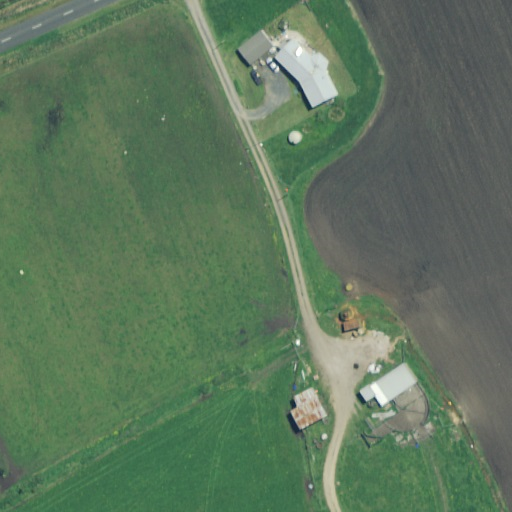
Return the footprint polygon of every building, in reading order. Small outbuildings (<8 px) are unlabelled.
[(275,47),(262,31),(240,49),(252,65),(275,47)] [(314,57),(298,37),(277,57),(302,82),(315,108),(340,94),(326,68),(330,66),(323,52),(314,57)] [(361,318),(343,322),(346,332),(363,328),(361,318)] [(418,383),(406,363),(363,392),(369,401),(378,396),(384,405),(418,383)] [(328,416),(313,388),(296,398),(301,407),(292,411),(302,430),(328,416)]
